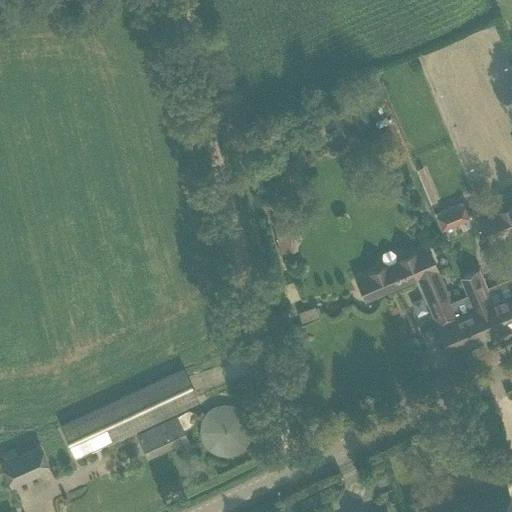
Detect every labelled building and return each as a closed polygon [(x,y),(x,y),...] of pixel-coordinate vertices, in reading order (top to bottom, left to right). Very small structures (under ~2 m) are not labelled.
[(318,129),(303,137),(307,144),(322,136),(318,129)] [(386,130),(381,134),(385,140),(390,137),(386,130)] [(425,176),(420,178),(426,195),(432,193),(425,176)] [(267,180),(272,198),(284,195),(279,177),(267,180)] [(462,201),(434,213),(440,229),(469,218),(462,201)] [(511,207),(482,220),(490,240),(511,230),(511,207)] [(297,250),(290,217),(273,221),(279,254),(297,250)] [(368,277),(357,282),(364,300),(417,277),(437,324),(436,324),(449,354),(485,338),(473,309),(467,296),(450,303),(428,252),(416,257),(415,254),(397,262),(398,264),(386,270),(385,267),(367,275),(368,277)] [(475,272),(460,278),(467,296),(473,309),(485,338),(511,327),(511,278),(483,291),(475,272)] [(197,401),(182,369),(61,425),(75,457),(197,401)] [(251,437),(252,428),(249,418),(243,410),(233,405),(223,403),(213,406),(207,411),(201,419),(198,431),(200,438),(208,450),(219,456),(227,457),(233,455),(240,452),(245,447),(248,443),(251,437)] [(185,439),(177,420),(175,417),(137,435),(147,456),(185,439)] [(38,447),(17,456),(13,447),(0,452),(0,453),(4,462),(1,463),(11,485),(48,469),(38,447)] [(511,511),(504,485),(429,507),(430,511),(511,511)]
